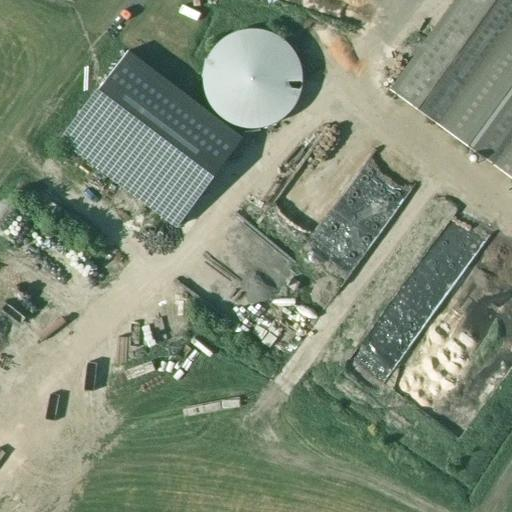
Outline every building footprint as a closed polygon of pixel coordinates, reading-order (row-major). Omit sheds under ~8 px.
[(343,0),(337,14),(357,23),(367,0),(343,0)] [(511,0),(454,0),(389,90),(511,179),(511,0)] [(310,15),(302,31),(333,47),(341,32),(310,15)] [(219,46),(216,50),(213,54),(212,57),(210,60),(210,62),(209,65),(208,67),(207,70),(207,74),(207,76),(207,79),(207,82),(207,84),(207,88),(208,91),(208,93),(209,96),(210,98),(212,102),(215,107),(217,110),(219,112),(222,115),(224,117),(228,120),(233,123),(237,125),(242,127),(247,128),(252,129),(256,129),(259,129),(265,128),(268,127),(271,126),(276,125),(281,122),(284,120),(286,118),(290,115),(294,111),(295,110),(297,107),(298,106),(300,103),(301,101),(302,98),(303,95),(304,91),(305,90),(305,86),(306,83),(306,79),(306,78),(305,74),(305,71),(305,69),(304,67),(303,64),(302,61),(301,58),(298,53),(295,49),(294,48),(292,45),(288,41),(285,39),(283,37),(278,35),(275,33),(272,32),(267,31),(263,30),(260,30),(255,30),(251,30),(246,31),(243,32),(238,33),(235,35),(230,37),(229,38),(224,41),(222,43),(219,46)] [(126,50),(68,127),(182,214),(240,137),(126,50)] [(79,146),(45,159),(51,174),(85,160),(79,146)] [(273,172),(249,198),(274,222),(298,196),(273,172)] [(68,207),(78,212),(92,188),(82,182),(68,207)] [(133,219),(153,244),(174,228),(154,202),(133,219)] [(144,256),(123,234),(115,241),(136,264),(144,256)] [(214,267),(210,277),(235,289),(240,279),(214,267)] [(195,287),(214,310),(222,304),(204,281),(195,287)] [(398,351),(413,324),(386,310),(372,338),(398,351)] [(276,348),(282,338),(261,326),(266,318),(255,312),(244,330),(276,348)] [(347,360),(376,377),(390,353),(361,337),(347,360)] [(15,415),(13,434),(30,436),(33,417),(15,415)]
